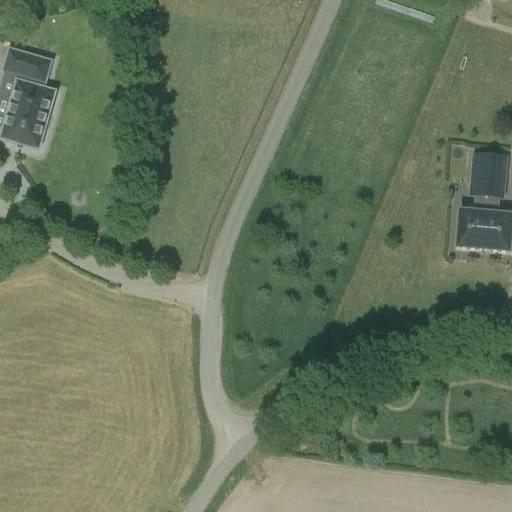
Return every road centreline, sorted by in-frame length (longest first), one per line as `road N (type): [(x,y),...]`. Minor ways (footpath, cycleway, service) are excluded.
road 1 (unclassified): [(241,442),(225,429),(210,394),(219,260),(331,0)]
road 2 (unclassified): [(511,320),(412,341),(354,364),(241,442)]
